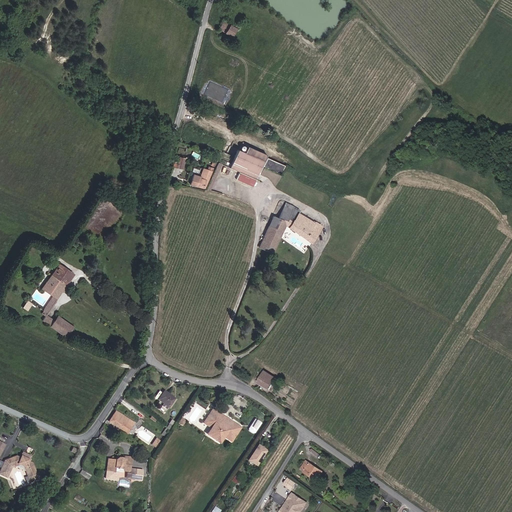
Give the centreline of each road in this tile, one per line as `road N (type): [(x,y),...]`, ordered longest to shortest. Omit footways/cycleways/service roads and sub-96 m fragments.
road 1 (unclassified): [(147,356),(157,304),(158,209),(213,0)]
road 2 (unclassified): [(304,431),(247,388),(195,381),(147,356)]
road 3 (unclassified): [(420,511),(304,431)]
